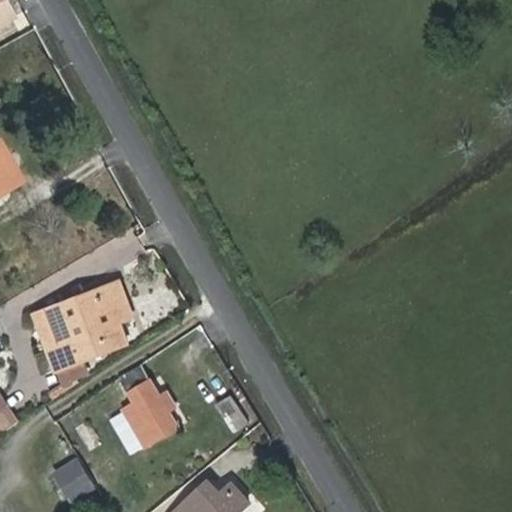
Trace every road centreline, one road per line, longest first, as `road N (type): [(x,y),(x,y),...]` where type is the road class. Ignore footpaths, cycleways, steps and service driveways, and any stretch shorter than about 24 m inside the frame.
road 1 (residential): [(70,0),(358,511)]
road 2 (unknown): [(188,209),(0,320)]
